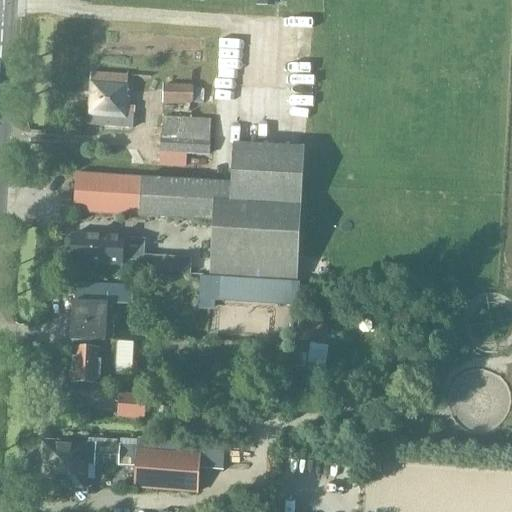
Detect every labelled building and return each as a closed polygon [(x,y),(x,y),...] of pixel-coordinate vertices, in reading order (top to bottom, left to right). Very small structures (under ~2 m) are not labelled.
[(92,73),(88,125),(134,128),(135,115),(129,114),(129,97),(127,97),(128,75),(92,73)] [(165,86),(164,103),(192,103),(193,89),(193,87),(165,86)] [(193,89),(192,103),(203,104),(204,90),(193,89)] [(164,118),(162,152),(178,152),(186,153),(210,153),(211,120),(164,118)] [(77,174),(76,198),(75,212),(160,217),(160,216),(212,219),(209,274),(296,280),(306,147),(235,142),(232,183),(162,179),(77,174)] [(162,152),(162,165),(177,166),(178,152),(162,152)] [(71,262),(124,266),(138,266),(139,245),(125,244),(126,238),(73,235),(71,262)] [(76,285),(75,304),(74,342),(100,343),(99,351),(73,350),(72,368),(71,368),(71,380),(71,386),(100,388),(100,377),(115,377),(117,343),(106,343),(107,328),(108,305),(132,306),(133,288),(76,285)] [(295,340),(291,369),(325,373),(329,344),(325,344),(327,327),(301,323),(299,340),(295,340)] [(122,396),(120,416),(142,418),(144,397),(122,396)] [(120,440),(119,447),(121,447),(138,448),(137,455),(137,469),(136,486),(196,490),(198,460),(199,446),(120,440)] [(43,441),(40,489),(71,491),(72,489),(88,490),(88,479),(89,466),(97,467),(99,445),(90,445),(90,444),(43,441)] [(99,445),(97,467),(119,468),(137,469),(137,455),(138,448),(121,447),(99,445)]
